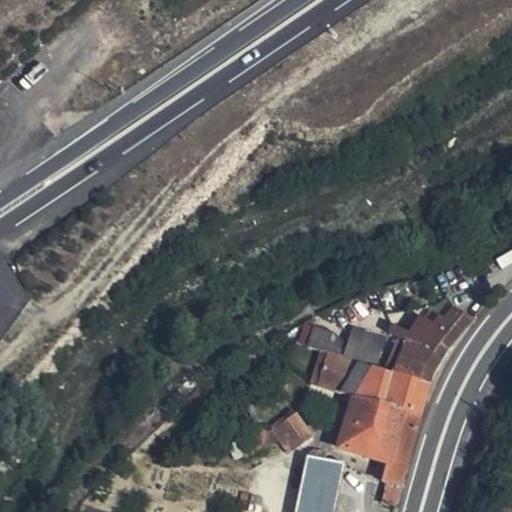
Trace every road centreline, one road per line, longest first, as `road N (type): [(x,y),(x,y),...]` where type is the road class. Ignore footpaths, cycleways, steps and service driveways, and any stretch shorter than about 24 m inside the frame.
road 1 (primary): [(0,227),(334,0)]
road 2 (primary): [(295,0),(0,200)]
road 3 (tertiary): [(511,318),(458,397),(421,511)]
